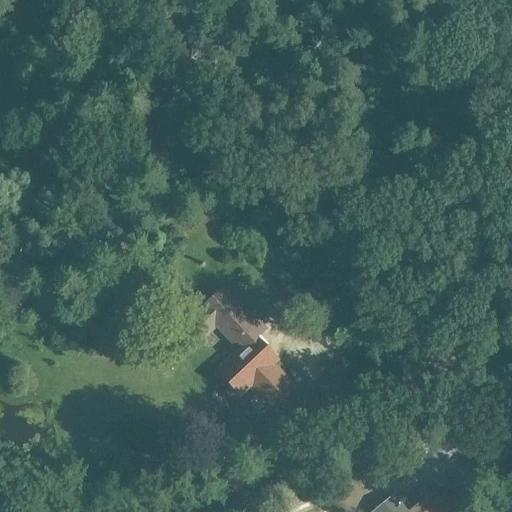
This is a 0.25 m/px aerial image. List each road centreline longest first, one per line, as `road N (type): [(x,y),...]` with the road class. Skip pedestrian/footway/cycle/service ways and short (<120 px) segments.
road 1 (track): [(473,389),(95,0)]
road 2 (track): [(186,511),(473,389)]
